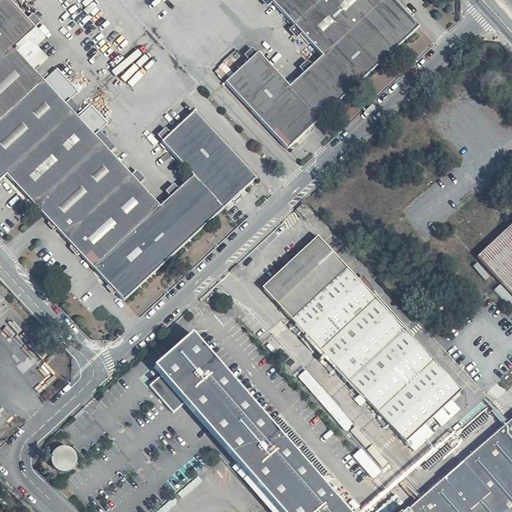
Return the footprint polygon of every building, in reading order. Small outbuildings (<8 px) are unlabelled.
[(0,0),(0,180),(6,177),(124,302),(259,178),(195,117),(164,146),(192,177),(160,211),(15,50),(34,31),(3,0),(0,0)] [(268,0),(322,58),(290,87),(256,56),(226,85),(286,150),(420,30),(392,0),(268,0)] [(58,70),(47,80),(68,103),(79,93),(58,70)] [(89,106),(79,116),(95,133),(106,123),(89,106)] [(313,215),(303,204),(295,211),(305,222),(313,215)] [(511,222),(477,254),(511,295),(511,222)] [(461,393),(318,238),(306,250),(262,290),(405,445),(461,393)] [(159,379),(147,387),(157,398),(173,414),(184,407),(272,511),(511,511),(511,421),(408,511),(343,511),(191,338),(153,369),(159,379)] [(373,478),(381,472),(363,448),(355,454),(373,478)] [(64,449),(59,449),(54,452),(51,457),(51,461),(51,467),(53,471),(55,473),(58,474),(63,475),(68,474),(73,471),(74,469),(76,465),(76,460),(75,455),(72,451),(69,450),(64,449)]
